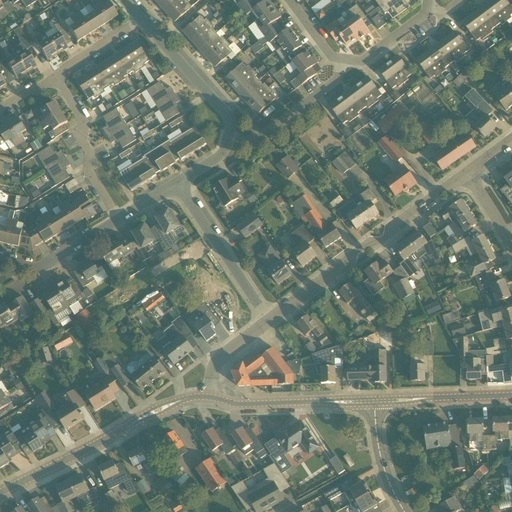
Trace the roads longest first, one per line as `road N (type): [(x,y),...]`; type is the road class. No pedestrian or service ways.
road 1 (residential): [(269,320),(463,178)]
road 2 (residential): [(0,493),(159,410),(209,397)]
road 3 (residential): [(269,320),(174,183)]
road 4 (residential): [(373,401),(236,404),(209,397)]
road 5 (residential): [(117,217),(89,169),(82,121),(57,76)]
road 6 (residential): [(227,139),(263,135),(338,80),(344,59)]
road 7 (residential): [(227,139),(224,112),(140,21)]
road 8 (residential): [(373,401),(511,395)]
road 9 (residential): [(0,262),(44,265),(117,217)]
